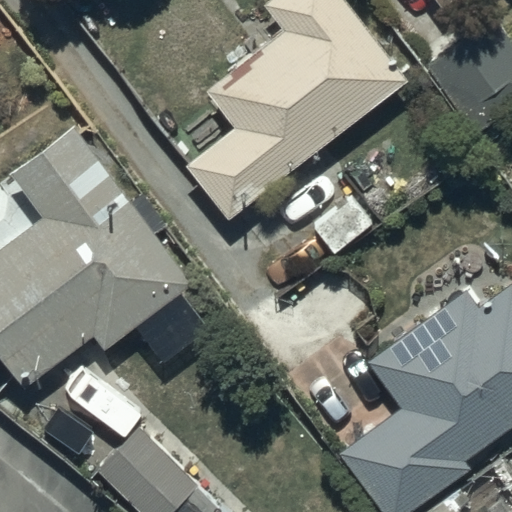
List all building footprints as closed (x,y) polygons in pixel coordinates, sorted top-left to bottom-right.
[(409,76),(347,0),(271,0),(265,6),(286,32),(210,93),(236,124),(187,164),(232,220),(409,76)] [(437,0),(444,9),(455,0),(437,0)] [(511,35),(497,14),(424,65),(473,137),(511,110),(511,35)] [(74,125),(16,168),(50,216),(0,251),(0,347),(22,376),(30,370),(37,379),(83,344),(94,359),(194,282),(74,125)] [(467,288),(369,357),(401,406),(340,449),(385,511),(413,511),(474,469),(467,460),(511,427),(511,283),(480,306),(467,288)] [(219,504),(142,424),(97,467),(139,511),(234,511),(223,500),(219,504)]
